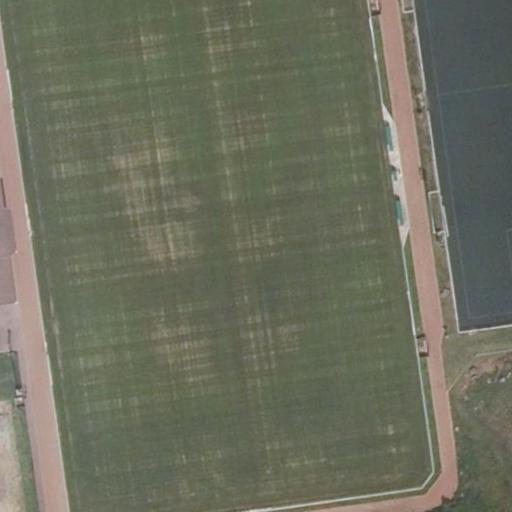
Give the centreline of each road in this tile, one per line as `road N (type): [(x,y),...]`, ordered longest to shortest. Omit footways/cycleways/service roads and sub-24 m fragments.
road 1 (track): [(377,0),(446,471),(442,492),(425,502),(357,511)]
road 2 (track): [(57,511),(0,127)]
road 3 (track): [(436,400),(478,443),(506,489),(508,511)]
